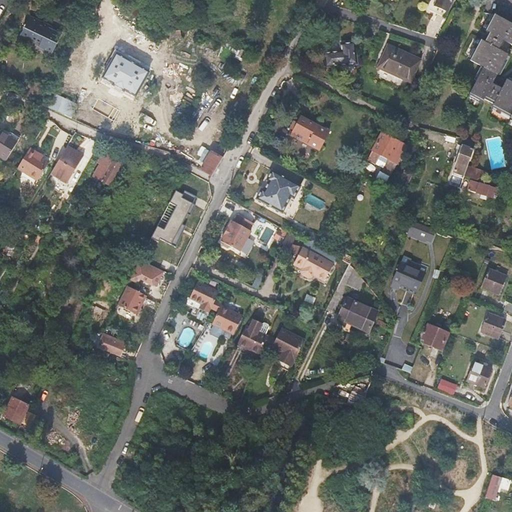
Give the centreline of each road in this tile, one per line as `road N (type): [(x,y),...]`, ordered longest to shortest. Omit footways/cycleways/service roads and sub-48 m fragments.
road 1 (residential): [(148,378),(146,351),(169,299),(322,7)]
road 2 (residential): [(148,378),(257,411),(373,372),(511,429)]
road 3 (unknown): [(286,68),(421,134)]
road 4 (residential): [(148,378),(95,496)]
road 5 (residential): [(322,7),(437,46)]
